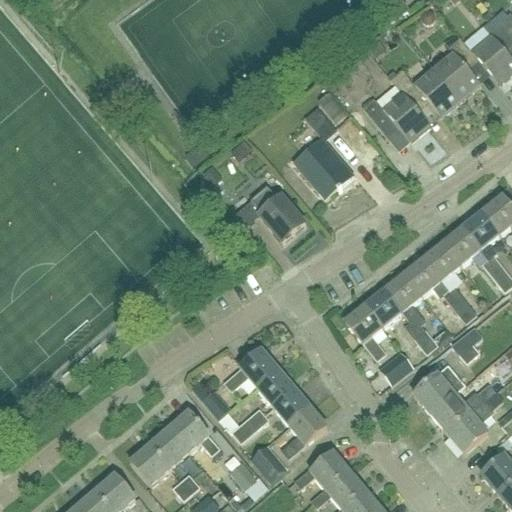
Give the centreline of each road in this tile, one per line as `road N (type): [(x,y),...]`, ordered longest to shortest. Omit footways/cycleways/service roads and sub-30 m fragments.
road 1 (residential): [(0,503),(103,416),(291,295)]
road 2 (residential): [(291,295),(511,148)]
road 3 (residential): [(424,511),(359,444),(360,393),(291,295)]
